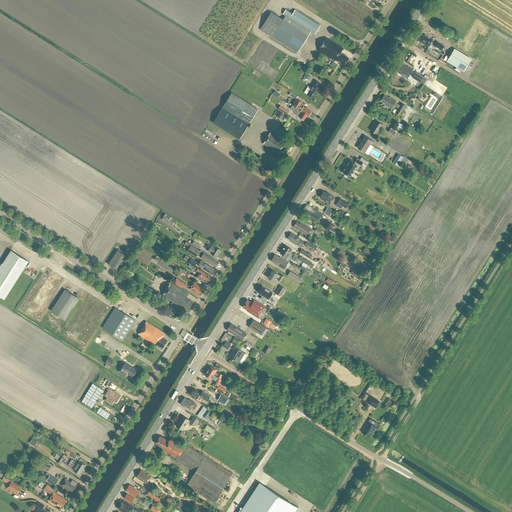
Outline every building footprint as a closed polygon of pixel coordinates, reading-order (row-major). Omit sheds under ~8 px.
[(292,14),(285,9),(283,14),(285,16),(283,19),(271,12),(260,30),(297,53),(311,31),(315,34),(320,25),(294,10),(292,14)] [(424,36),(419,32),(415,39),(429,47),(433,39),(425,34),(424,36)] [(344,65),(348,58),(340,53),(343,48),(326,37),(318,50),(335,61),(336,60),(344,65)] [(442,50),(444,46),(437,42),(435,46),(442,50)] [(453,51),(446,61),(464,72),(470,61),(453,51)] [(407,76),(411,69),(408,68),(401,63),(396,70),(404,75),(404,74),(407,76)] [(309,80),(312,75),(307,72),(303,78),(306,80),(307,79),(309,80)] [(416,72),(412,77),(419,81),(420,81),(424,83),(427,78),(416,72)] [(314,99),(320,88),(318,87),(320,83),(314,79),(312,83),(313,84),(311,88),(307,94),(314,99)] [(239,139),(249,124),(258,109),(231,93),(213,123),(239,139)] [(389,97),(385,95),(380,101),(385,104),(385,105),(391,109),(397,101),(390,97),(389,97)] [(307,115),(308,116),(308,115),(310,115),(311,113),(311,112),(311,111),(303,106),(300,104),(301,102),(296,99),(292,105),(297,108),(298,107),(302,109),(301,111),(307,115)] [(375,101),(372,105),(383,112),(386,108),(375,101)] [(402,117),(405,112),(402,111),(405,106),(401,103),(395,112),(402,117)] [(304,120),(307,115),(301,111),(302,109),(298,107),(297,108),(292,105),(290,109),(295,112),(294,112),(296,113),(296,114),(299,117),(304,120)] [(287,115),(289,111),(280,106),(278,109),(287,115)] [(376,134),(383,124),(375,119),(373,123),(374,124),(370,130),(376,134)] [(282,140),(270,132),(263,144),(278,154),(281,150),(286,153),(292,144),(286,140),(286,141),(283,139),(282,140)] [(372,145),(374,142),(365,136),(357,148),(365,153),(370,144),(372,145)] [(372,163),(378,157),(369,149),(364,155),(372,163)] [(398,154),(392,163),(397,166),(403,158),(398,154)] [(367,161),(362,158),(361,157),(360,159),(359,160),(357,158),(354,163),(353,163),(350,160),(349,160),(350,160),(349,162),(345,167),(343,171),(342,171),(350,177),(350,176),(353,172),(357,165),(358,165),(357,165),(358,163),(361,165),(363,162),(365,164),(367,161)] [(328,194),(323,191),(319,197),(324,200),(324,201),(329,204),(334,196),(329,193),(328,194)] [(346,208),(349,203),(340,198),(337,202),(346,208)] [(313,219),(318,222),(323,214),(315,210),(315,211),(313,210),(314,209),(306,204),(302,212),(306,214),(307,214),(313,218),(313,219)] [(173,227),(177,221),(165,213),(161,219),(173,227)] [(152,220),(164,228),(167,224),(155,216),(152,220)] [(300,224),(296,222),(293,227),(307,236),(311,228),(301,222),(300,224)] [(308,240),(306,242),(291,233),(287,238),(294,243),(293,244),(296,245),(296,244),(301,247),(302,246),(303,247),(304,246),(314,252),(317,247),(308,240)] [(191,245),(185,241),(184,244),(189,247),(187,251),(196,257),(198,253),(202,256),(201,257),(216,267),(219,262),(201,250),(200,251),(191,245)] [(215,247),(212,244),(208,251),(211,253),(216,256),(220,249),(215,246),(215,247)] [(283,249),(297,258),(299,256),(295,253),(295,254),(291,252),(292,250),(285,245),(283,249)] [(297,258),(283,249),(280,253),(287,258),(288,257),(295,262),(295,261),(298,263),(300,260),(297,258)] [(0,296),(4,299),(28,261),(11,250),(0,266),(0,296)] [(119,271),(128,257),(117,250),(108,264),(119,271)] [(279,257),(275,254),(271,261),(284,269),(285,266),(287,267),(288,267),(290,264),(290,263),(288,262),(280,256),(279,257)] [(215,269),(201,260),(198,265),(202,268),(203,268),(205,269),(212,274),(215,269)] [(312,271),(307,269),(308,268),(306,267),(308,264),(303,262),(300,268),(306,271),(310,273),(312,271)] [(208,283),(212,277),(196,267),(195,270),(198,272),(196,277),(202,281),(203,280),(208,283)] [(192,275),(181,268),(179,270),(190,277),(192,275)] [(280,275),(278,274),(272,270),(268,277),(274,281),(277,277),(278,278),(277,280),(280,282),(284,276),(281,274),(280,275)] [(287,275),(301,284),(303,280),(289,271),(287,275)] [(182,289),(185,284),(177,278),(173,283),(182,289)] [(199,294),(203,288),(193,282),(189,288),(195,292),(199,294)] [(188,310),(193,302),(186,298),(188,294),(170,283),(162,295),(180,306),(181,306),(188,310)] [(280,296),(285,288),(280,285),(275,293),(280,296)] [(272,292),(262,286),(258,292),(262,295),(260,298),(264,301),(266,298),(268,299),(272,292)] [(64,319),(78,298),(65,290),(51,311),(64,319)] [(252,303),(247,299),(242,307),(247,310),(247,311),(257,317),(264,306),(254,300),(252,303)] [(123,341),(136,320),(115,308),(102,328),(123,341)] [(261,335),(266,327),(253,320),(249,327),(261,335)] [(163,348),(167,341),(162,337),(165,333),(146,321),(138,334),(157,346),(157,345),(162,349),(162,348),(163,348)] [(227,330),(242,340),(246,333),(231,324),(227,330)] [(228,350),(231,344),(226,341),(223,347),(228,350)] [(229,357),(236,362),(236,361),(239,363),(245,353),(235,347),(229,357)] [(111,367),(114,361),(109,358),(105,364),(111,367)] [(137,370),(128,365),(125,369),(122,367),(120,372),(125,375),(127,372),(133,376),(137,370)] [(218,374),(216,372),(217,370),(210,366),(207,370),(221,379),(223,376),(218,373),(218,374)] [(222,379),(221,379),(207,370),(204,375),(208,377),(208,378),(210,380),(211,379),(212,379),(214,380),(213,382),(218,385),(222,379)] [(107,377),(102,384),(109,388),(105,394),(108,396),(106,399),(112,403),(114,400),(117,401),(121,394),(114,390),(118,384),(107,377)] [(93,383),(82,401),(92,407),(103,390),(93,383)] [(284,392),(292,396),(295,391),(288,386),(284,392)] [(190,394),(197,399),(197,398),(199,396),(207,401),(210,396),(203,391),(201,394),(193,389),(192,392),(191,392),(190,393),(190,394)] [(221,395),(217,400),(224,404),(228,399),(221,395)] [(370,404),(374,399),(368,395),(364,401),(370,404)] [(184,397),(180,404),(185,407),(185,406),(190,410),(191,408),(192,408),(194,409),(196,406),(194,404),(194,403),(195,402),(190,399),(189,400),(184,397)] [(210,420),(214,413),(207,408),(202,415),(210,420)] [(190,421),(189,420),(189,419),(182,415),(176,425),(182,430),(187,422),(194,427),(198,420),(193,417),(190,421)] [(361,432),(369,437),(372,432),(373,432),(376,426),(368,421),(364,426),(365,427),(361,432)] [(213,434),(215,430),(207,425),(205,429),(213,434)] [(168,441),(160,436),(155,443),(164,448),(161,452),(166,455),(168,452),(177,458),(176,460),(195,471),(186,485),(214,502),(232,473),(185,444),(185,445),(171,437),(168,441)] [(68,460),(70,457),(70,456),(74,459),(76,455),(69,451),(69,452),(66,450),(65,453),(67,454),(66,456),(64,454),(62,457),(68,460)] [(82,469),(68,460),(62,457),(60,455),(57,460),(56,461),(61,464),(62,462),(70,466),(70,465),(74,467),(73,469),(79,474),(82,469)] [(77,462),(70,457),(68,460),(82,469),(85,465),(78,460),(77,462)] [(146,483),(151,476),(141,470),(137,476),(138,477),(137,478),(146,483)] [(50,475),(47,480),(55,485),(58,480),(50,475)] [(166,477),(162,482),(169,486),(173,480),(166,477)] [(70,482),(68,481),(68,480),(65,478),(61,485),(72,492),(77,483),(72,480),(70,482)] [(22,487),(14,481),(14,482),(12,480),(6,488),(17,495),(22,487)] [(51,494),(55,487),(48,483),(44,489),(51,494)] [(139,491),(129,484),(126,490),(130,493),(129,494),(135,497),(139,491)] [(294,511),(298,507),(265,486),(257,498),(253,495),(251,494),(239,511),(294,511)] [(158,503),(160,498),(149,491),(147,494),(155,499),(154,501),(158,503)] [(63,506),(66,500),(53,492),(48,500),(56,505),(58,503),(63,506)] [(131,502),(134,498),(127,493),(124,498),(131,502)] [(134,507),(124,500),(123,502),(122,501),(118,509),(123,511),(130,511),(132,510),(135,511),(141,511),(142,511),(136,507),(135,509),(133,508),(134,507)] [(46,511),(42,509),(44,506),(38,502),(34,507),(37,509),(35,511),(46,511)]
